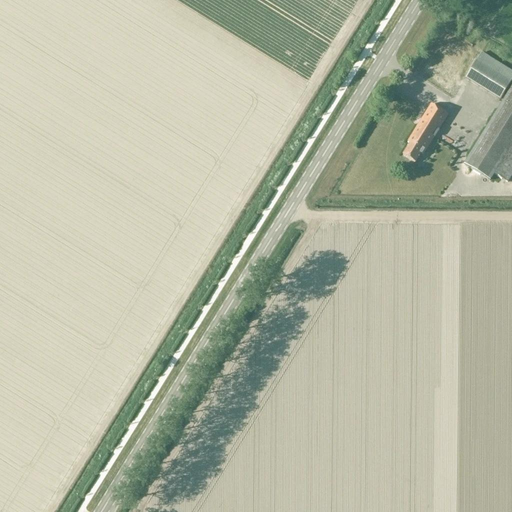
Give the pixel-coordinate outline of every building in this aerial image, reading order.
[(511,72),(478,52),(462,77),(500,101),(511,80),(511,72)] [(459,83),(449,104),(455,107),(466,86),(459,83)] [(511,88),(464,166),(489,181),(493,173),(507,182),(511,173),(511,88)] [(422,157),(447,116),(430,105),(407,143),(409,145),(402,157),(414,164),(419,155),(422,157)] [(152,476),(158,480),(167,465),(161,462),(152,476)]
